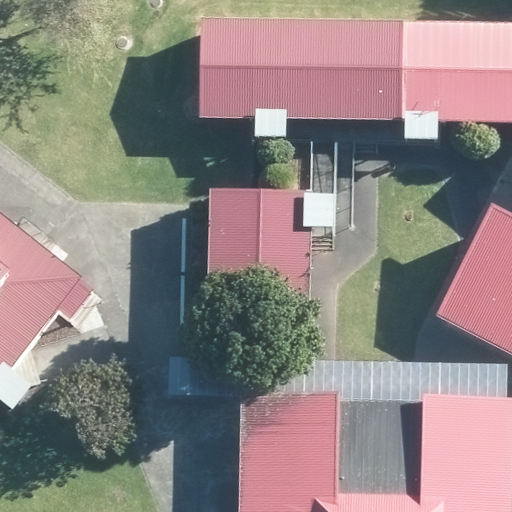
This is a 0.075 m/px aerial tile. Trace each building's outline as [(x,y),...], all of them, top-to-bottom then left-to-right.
[(387,127),(388,27),(189,25),(188,124),(243,125),(243,144),(274,145),(274,125),(361,127),(387,127)] [(428,128),(457,129),(511,128),(511,29),(388,27),(387,127),(395,128),(394,148),(427,149),(428,128)] [(323,203),(309,203),(295,203),(295,198),(199,195),(196,327),(297,330),(299,235),(322,236),(323,203)] [(0,373),(70,283),(0,228),(0,373)] [(511,228),(466,307),(511,333),(511,228)] [(411,405),(235,402),(232,487),(231,511),(500,511),(504,406),(411,405)]
